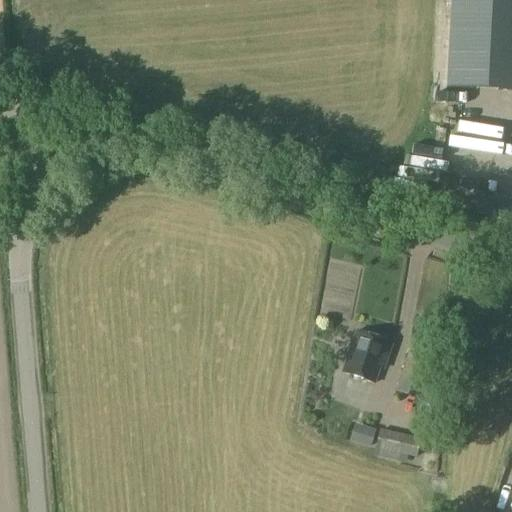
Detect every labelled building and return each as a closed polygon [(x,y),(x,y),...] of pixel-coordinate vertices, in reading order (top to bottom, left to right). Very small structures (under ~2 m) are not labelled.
[(511,0),(450,0),(446,89),(511,92),(511,0)] [(385,363),(392,344),(356,332),(342,373),(374,384),(381,361),(385,363)] [(428,352),(409,346),(394,390),(412,396),(428,352)] [(349,440),(369,446),(374,430),(353,424),(349,440)] [(414,456),(418,440),(380,431),(376,447),(414,456)]
